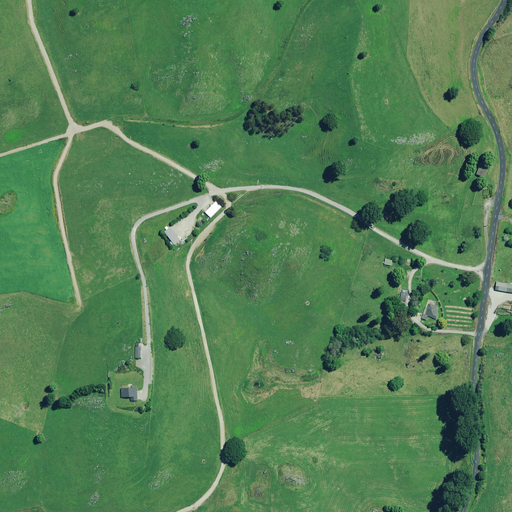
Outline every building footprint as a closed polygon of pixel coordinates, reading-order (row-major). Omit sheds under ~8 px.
[(480,164),(476,174),(484,177),(488,167),(480,164)] [(216,201),(205,212),(210,218),(221,207),(216,201)] [(164,232),(174,245),(180,240),(171,227),(164,232)] [(511,283),(496,282),(495,290),(511,292),(511,283)] [(423,313),(421,318),(427,320),(428,316),(437,319),(438,315),(436,314),(438,308),(437,308),(437,306),(430,303),(426,314),(423,313)] [(130,397),(130,400),(137,400),(137,386),(133,386),(133,388),(120,388),(120,397),(130,397)]
